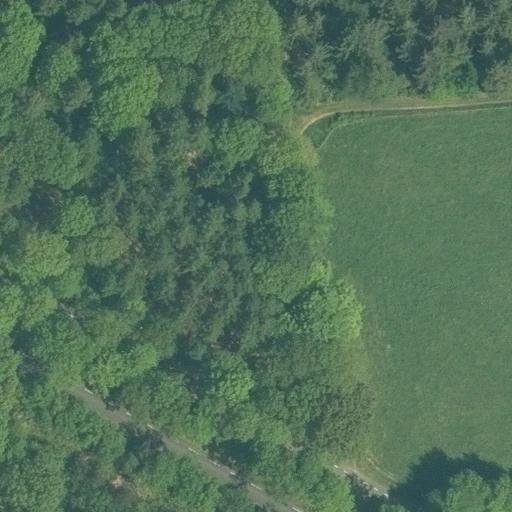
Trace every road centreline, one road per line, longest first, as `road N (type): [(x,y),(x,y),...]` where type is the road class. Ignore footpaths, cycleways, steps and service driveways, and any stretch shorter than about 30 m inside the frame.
road 1 (track): [(511,97),(350,108),(284,136),(349,476)]
road 2 (secondary): [(275,511),(0,355)]
road 3 (track): [(0,417),(167,511)]
